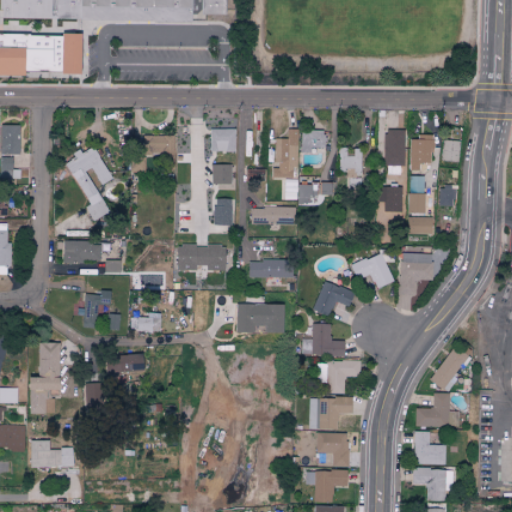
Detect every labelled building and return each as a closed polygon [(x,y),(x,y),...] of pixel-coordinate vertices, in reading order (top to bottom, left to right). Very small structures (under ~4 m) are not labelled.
[(0,0),(0,18),(55,18),(54,0),(0,0)] [(189,0),(55,0),(55,21),(190,22),(189,0)] [(199,0),(199,14),(223,15),(223,0),(199,0)] [(0,34),(0,76),(22,76),(22,72),(79,73),(80,35),(0,34)] [(0,125),(0,171),(17,172),(18,126),(0,125)] [(208,129),(208,152),(233,152),(234,129),(208,129)] [(297,130),(286,130),(286,139),(275,139),(274,168),(271,168),(271,177),(291,178),(291,168),(296,168),(297,130)] [(322,130),(300,131),(300,153),(310,153),(310,148),(322,148),(322,130)] [(403,130),(383,130),(382,166),(402,166),(403,130)] [(172,135),(141,136),(142,156),(162,155),(162,165),(173,165),(172,135)] [(408,171),(418,171),(418,164),(431,164),(431,137),(409,137),(408,171)] [(459,142),(442,140),(439,160),(456,162),(459,142)] [(63,162),(88,205),(84,207),(92,221),(110,211),(96,188),(111,179),(91,147),(80,154),(79,152),(63,162)] [(361,149),(353,148),(352,156),(346,156),(346,148),(338,147),(338,170),(347,170),(346,177),(360,177),(361,149)] [(209,165),(210,185),(230,184),(229,165),(209,165)] [(309,185),(297,184),(296,210),(308,210),(309,185)] [(453,206),(452,186),(437,187),(437,206),(453,206)] [(423,194),(406,194),(406,213),(423,214),(423,194)] [(212,226),(229,226),(230,199),(212,199),(212,226)] [(293,225),(293,208),(249,207),(249,224),(293,225)] [(405,233),(429,234),(430,218),(406,217),(405,233)] [(0,274),(5,275),(5,266),(9,266),(9,243),(5,242),(6,224),(0,223),(0,274)] [(98,260),(99,242),(62,241),(61,263),(81,263),(81,260),(98,260)] [(175,270),(194,271),(195,266),(204,266),(204,271),(223,271),(223,246),(175,245),(175,270)] [(349,265),(355,280),(369,274),(375,289),(392,282),(380,253),(349,265)] [(413,295),(413,281),(430,281),(430,254),(399,254),(398,295),(413,295)] [(118,273),(118,261),(103,260),(103,273),(118,273)] [(248,260),(247,277),(290,278),(290,261),(248,260)] [(346,307),(352,293),(323,281),(310,310),(327,317),(333,302),(346,307)] [(108,291),(98,291),(98,295),(83,294),(82,309),(76,309),(75,315),(81,316),(80,327),(95,328),(96,305),(108,305),(108,291)] [(234,333),(258,333),(281,333),(281,305),(234,304),(234,333)] [(159,314),(146,313),(146,318),(136,317),(135,331),(159,332),(159,314)] [(106,330),(117,330),(118,315),(107,314),(106,330)] [(342,342),(328,342),(328,324),(309,324),(310,339),(300,339),(300,357),(342,356),(342,342)] [(26,413),(53,413),(53,398),(46,398),(46,394),(57,394),(57,342),(36,342),(36,376),(27,376),(26,413)] [(429,383),(444,390),(464,354),(449,346),(429,383)] [(104,355),(104,372),(141,370),(140,354),(104,355)] [(358,362),(316,361),(316,383),(325,383),(325,394),(342,394),(343,377),(358,377),(358,362)] [(83,402),(97,401),(97,382),(83,383),(83,402)] [(0,402),(15,402),(15,388),(0,387),(0,402)] [(456,412),(447,412),(448,394),(431,393),(431,409),(413,408),(413,426),(455,427),(456,412)] [(350,398),(308,398),(308,428),(336,429),(336,414),(350,414),(350,398)] [(0,448),(22,449),(23,425),(0,424),(0,448)] [(412,464),(443,464),(443,445),(427,445),(427,431),(412,431),(412,464)] [(330,466),(346,466),(346,433),(315,432),(314,453),(330,453),(330,466)] [(28,466),(72,466),(72,448),(47,448),(47,440),(29,440),(28,466)] [(443,501),(444,486),(451,486),(451,469),(410,468),(410,484),(424,484),(424,500),(443,501)] [(345,470),(303,470),(303,484),(312,484),(312,502),(331,502),(331,486),(345,486),(345,470)]
